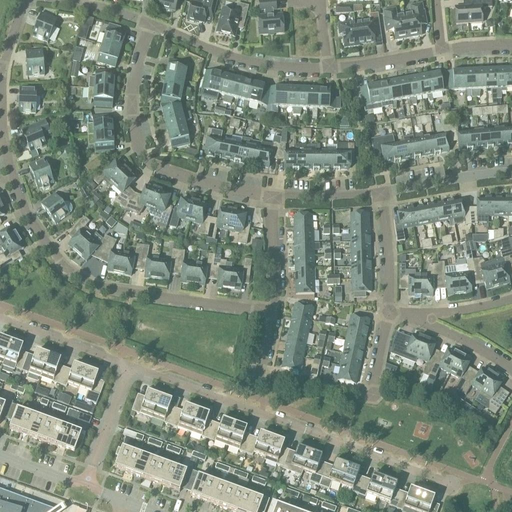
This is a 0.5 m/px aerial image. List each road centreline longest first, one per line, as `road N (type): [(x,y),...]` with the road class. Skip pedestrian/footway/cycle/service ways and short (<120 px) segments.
road 1 (residential): [(273,311),(132,293),(74,274),(46,245),(18,194),(5,149),(1,68)]
road 2 (residential): [(450,484),(129,366)]
road 3 (residential): [(276,189),(186,174),(142,150),(132,96),(149,21)]
road 4 (residential): [(325,69),(231,56),(149,21)]
road 5 (residential): [(129,366),(0,318)]
road 6 (residential): [(511,174),(381,192)]
road 7 (residential): [(86,481),(129,366)]
road 8 (residential): [(273,311),(276,189)]
road 9 (residential): [(387,312),(381,192)]
